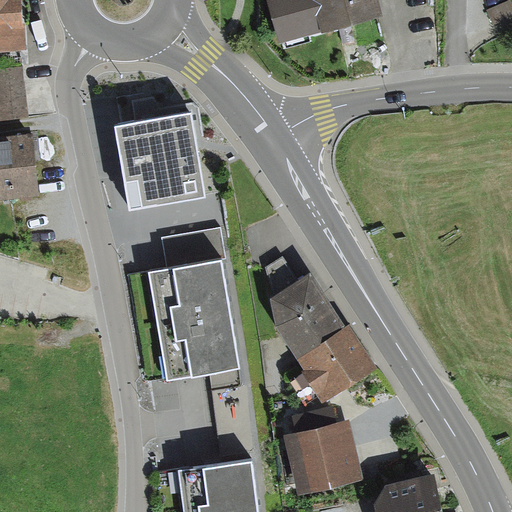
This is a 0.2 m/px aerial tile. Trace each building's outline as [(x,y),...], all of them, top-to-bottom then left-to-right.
[(25,0),(0,0),(0,41),(28,40),(25,0)] [(323,38),(311,0),(264,0),(278,51),(323,38)] [(323,40),(385,24),(378,0),(311,0),(323,38),(323,40)] [(511,18),(511,6),(510,2),(486,12),(493,27),(511,18)] [(360,38),(341,42),(343,54),(362,50),(360,38)] [(23,63),(0,65),(0,117),(29,114),(23,63)] [(208,192),(193,105),(117,118),(132,205),(208,192)] [(0,192),(39,188),(33,125),(0,128),(0,192)] [(161,234),(166,263),(224,253),(219,224),(161,234)] [(243,364),(224,253),(166,263),(150,266),(168,376),(209,370),(240,364),(243,364)] [(276,316),(296,347),(345,315),(311,261),(294,272),(282,254),(267,263),(273,286),(270,288),(276,316)] [(349,313),(345,315),(296,347),(305,360),(302,362),(304,366),(320,391),(322,395),(324,394),(326,398),(337,391),(335,387),(379,360),(349,313)] [(252,449),(240,364),(209,370),(221,454),(252,449)] [(320,391),(304,366),(290,374),(306,399),(320,391)] [(295,424),(284,427),(297,488),(363,474),(350,413),(336,416),(333,401),(292,410),(295,424)] [(260,511),(253,455),(178,464),(184,511),(260,511)] [(446,511),(435,463),(385,474),(374,491),(378,511),(446,511)]
